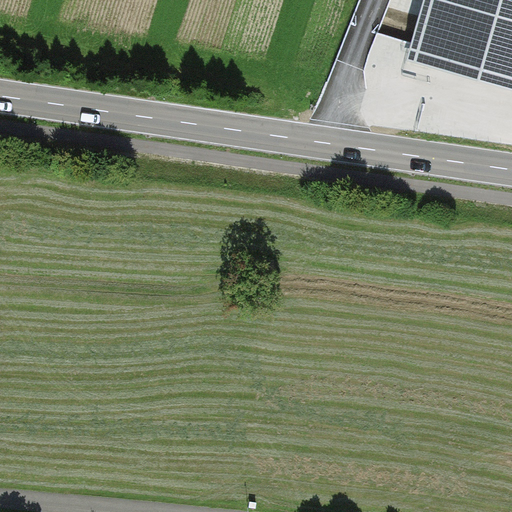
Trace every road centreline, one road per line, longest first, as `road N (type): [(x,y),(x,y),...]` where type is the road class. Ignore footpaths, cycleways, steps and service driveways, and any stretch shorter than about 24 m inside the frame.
road 1 (secondary): [(0,97),(511,170)]
road 2 (unclassified): [(135,511),(0,499)]
